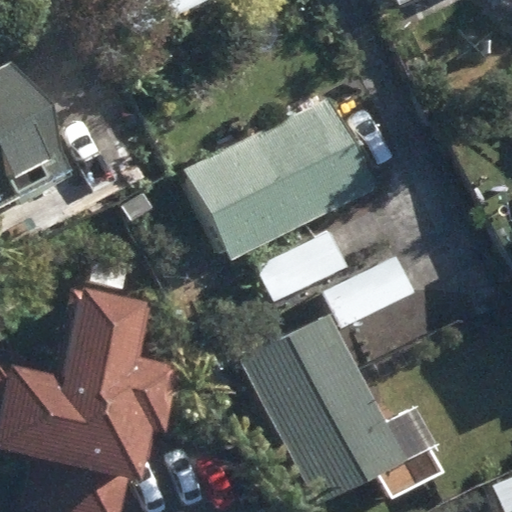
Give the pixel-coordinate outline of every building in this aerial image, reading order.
[(103,0),(122,34),(190,0),(103,0)] [(0,187),(44,165),(0,80),(0,187)] [(170,171),(216,261),(361,188),(317,97),(170,171)] [(113,201),(121,216),(144,203),(136,190),(113,201)] [(319,233),(248,265),(265,303),(336,270),(319,233)] [(83,281),(116,289),(121,267),(88,259),(83,281)] [(41,372),(13,366),(0,362),(0,453),(23,459),(10,506),(33,511),(109,511),(119,474),(130,425),(141,428),(158,361),(113,349),(125,301),(61,285),(41,372)] [(230,357),(297,499),(420,442),(403,403),(371,419),(321,314),(230,357)] [(186,349),(201,378),(224,366),(208,338),(186,349)] [(466,511),(462,503),(443,511),(466,511)]
